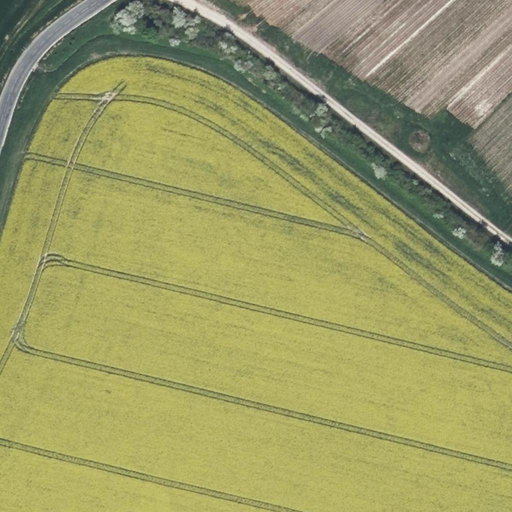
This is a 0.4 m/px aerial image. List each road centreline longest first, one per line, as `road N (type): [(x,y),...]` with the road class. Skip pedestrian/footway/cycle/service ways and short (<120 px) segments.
road 1 (track): [(188,0),(209,7),(511,239)]
road 2 (tertiary): [(87,0),(20,56),(0,109)]
